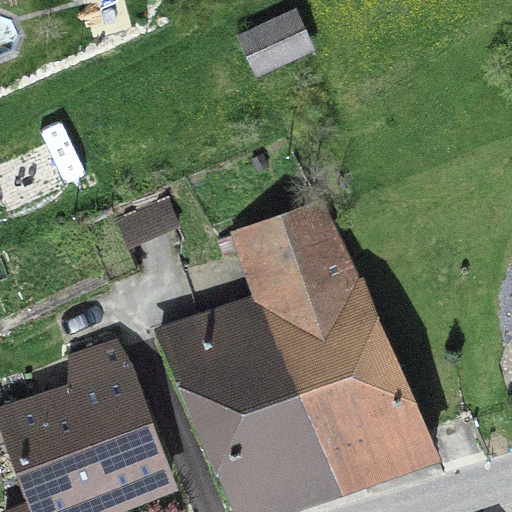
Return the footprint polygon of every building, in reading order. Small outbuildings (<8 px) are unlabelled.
[(261,65),(302,46),(290,20),(249,39),(261,65)] [(320,203),(242,232),(265,300),(255,303),(336,485),(433,452),(320,203)] [(137,269),(111,206),(82,218),(108,281),(137,269)] [(156,336),(237,511),(258,511),(336,485),(255,303),(156,336)] [(117,347),(70,362),(70,387),(0,410),(0,422),(30,505),(10,511),(80,511),(169,478),(128,366),(117,347)]
